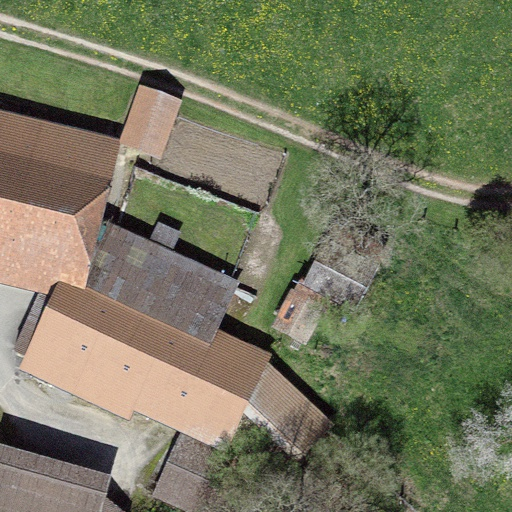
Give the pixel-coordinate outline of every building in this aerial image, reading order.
[(127,140),(158,152),(175,105),(144,94),(127,140)] [(90,222),(108,146),(0,121),(0,260),(52,271),(77,276),(90,222)] [(324,426),(265,370),(259,356),(208,332),(230,284),(90,222),(77,276),(52,271),(14,350),(219,441),(240,398),(298,453),(324,426)] [(337,228),(307,282),(354,308),(383,253),(337,228)] [(294,297),(280,325),(304,338),(319,310),(294,297)] [(181,436),(156,493),(198,511),(206,511),(231,458),(181,436)] [(0,511),(110,511),(98,508),(101,496),(0,467),(0,511)]
